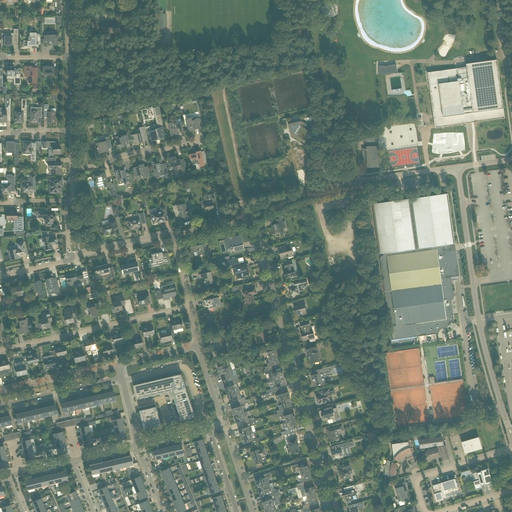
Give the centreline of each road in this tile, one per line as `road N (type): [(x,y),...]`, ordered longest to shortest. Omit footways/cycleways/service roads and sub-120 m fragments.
road 1 (residential): [(333,511),(253,221)]
road 2 (residential): [(511,441),(479,320),(457,167)]
road 3 (residential): [(0,349),(190,305)]
road 4 (residential): [(70,169),(203,141)]
road 5 (residential): [(511,451),(423,476),(426,511)]
road 6 (residential): [(0,406),(123,376)]
road 7 (residential): [(0,390),(119,361)]
